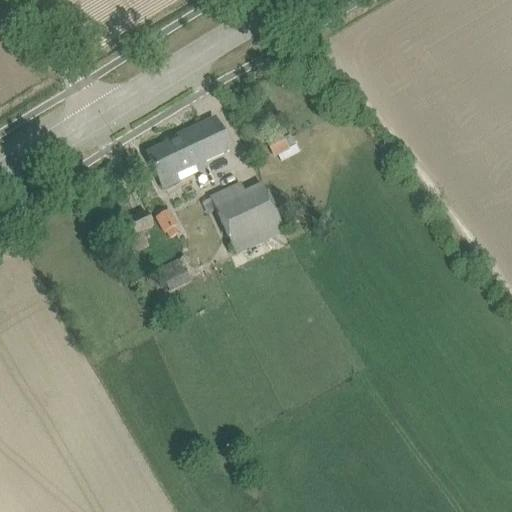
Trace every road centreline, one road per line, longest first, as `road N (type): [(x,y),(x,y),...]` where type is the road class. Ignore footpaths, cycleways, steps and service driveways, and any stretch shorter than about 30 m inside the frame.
road 1 (tertiary): [(101,113),(289,0)]
road 2 (unclassified): [(101,113),(16,0)]
